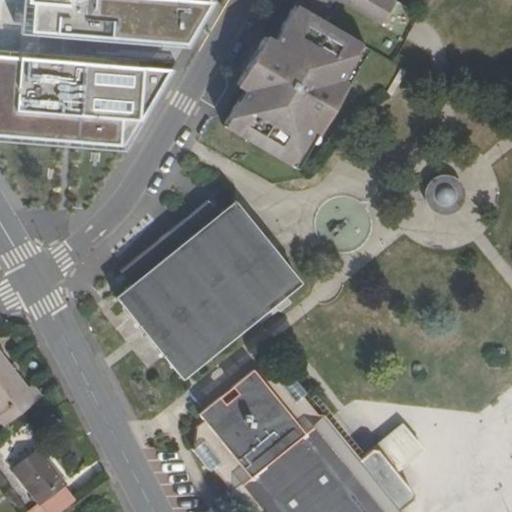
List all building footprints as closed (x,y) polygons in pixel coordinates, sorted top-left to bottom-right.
[(25,0),(25,17),(103,23),(102,31),(179,39),(202,0),(25,0)] [(297,0),(293,9),(317,23),(329,0),(379,29),(395,4),(388,0),(297,0)] [(221,127),(226,130),(295,171),(367,51),(317,23),(293,9),(278,33),(285,37),(279,46),(272,42),(263,37),(255,51),(261,53),(247,77),(242,73),(234,87),(243,92),(250,95),(244,107),(237,103),(223,125),(221,127)] [(102,31),(103,23),(25,17),(24,25),(102,31)] [(285,37),(278,33),(272,42),(279,46),(285,37)] [(120,137),(168,56),(22,47),(0,45),(0,124),(117,131),(117,137),(120,137)] [(249,61),(242,73),(247,77),(261,53),(255,51),(249,61)] [(243,92),(237,103),(244,107),(250,95),(243,92)] [(0,130),(117,137),(117,131),(0,124),(0,130)] [(460,181),(454,179),(447,178),(441,180),(436,184),(432,190),(430,196),(431,203),(434,208),(438,212),(443,215),(449,216),(455,216),(461,213),(465,209),(468,204),(469,198),(468,192),(465,186),(460,181)] [(182,358),(117,278),(106,287),(179,380),(298,284),(232,202),(210,219),(267,290),(182,358)] [(122,273),(117,278),(182,358),(267,290),(210,219),(201,209),(195,214),(185,202),(113,261),(122,273)] [(0,420),(4,425),(39,396),(31,386),(27,389),(0,355),(0,420)] [(192,422),(198,429),(253,385),(248,379),(192,422)] [(253,385),(198,429),(194,432),(191,452),(225,495),(221,498),(231,511),(403,511),(404,511),(404,504),(386,480),(415,457),(396,433),(352,468),(316,424),(314,426),(278,383),(258,380),(253,385)] [(26,511),(60,511),(74,502),(62,487),(65,484),(37,450),(11,472),(36,504),(26,511)]
